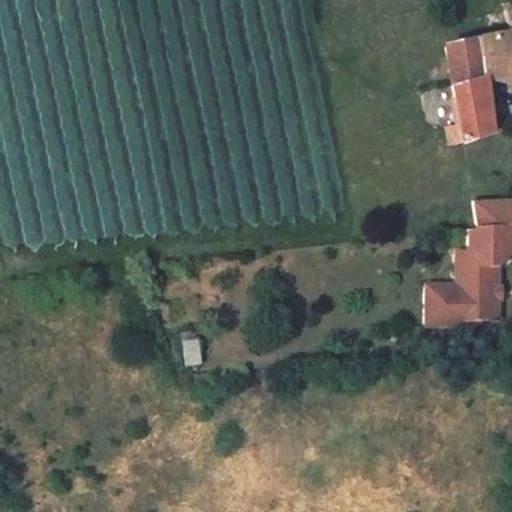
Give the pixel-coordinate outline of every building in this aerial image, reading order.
[(511,0),(487,7),(486,7),(489,23),(499,64),(503,78),(511,79),(511,0)] [(456,26),(462,66),(499,64),(489,23),(456,26)] [(462,66),(456,26),(419,29),(431,106),(424,111),(428,128),(439,127),(470,114),(462,66)] [(474,309),(476,309),(479,309),(478,256),(498,232),(488,221),(487,215),(499,213),(496,187),(450,192),(455,224),(451,224),(453,241),(447,241),(435,242),(436,274),(436,284),(410,285),(411,310),(462,309),(474,309)] [(436,284),(436,274),(405,275),(406,316),(462,315),(462,309),(411,310),(410,285),(436,284)]
